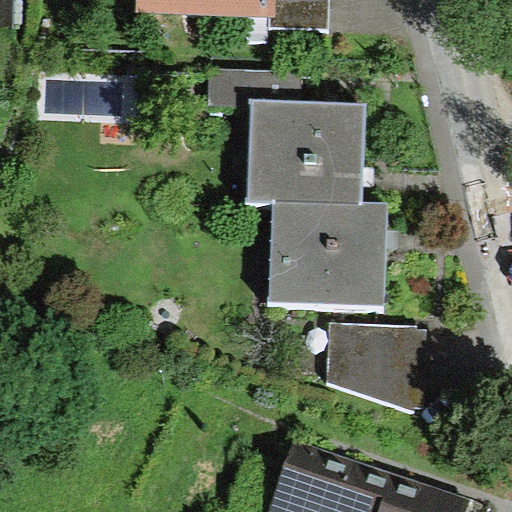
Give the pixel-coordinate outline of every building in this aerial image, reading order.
[(16,0),(0,0),(0,37),(15,38),(16,0)] [(138,0),(138,22),(271,26),(276,26),(277,0),(138,0)] [(277,0),(276,26),(271,26),(271,33),(329,34),(329,0),(277,0)] [(302,77),(211,73),(209,112),(252,114),(252,109),(300,110),(302,77)] [(248,210),(274,211),(362,215),(362,211),(363,190),(363,177),(363,173),(366,113),(300,110),(252,109),(252,114),(248,210)] [(375,173),(363,173),(363,177),(363,190),(374,190),(375,173)] [(362,215),(274,211),(270,310),(385,315),(388,252),(388,243),(388,235),(389,212),(362,211),(362,215)] [(400,235),(388,235),(388,243),(388,252),(399,252),(400,235)] [(429,331),(331,327),(327,387),(397,415),(425,415),(429,331)] [(382,511),(394,478),(296,444),(271,511),(382,511)] [(468,511),(471,504),(394,478),(382,511),(468,511)]
